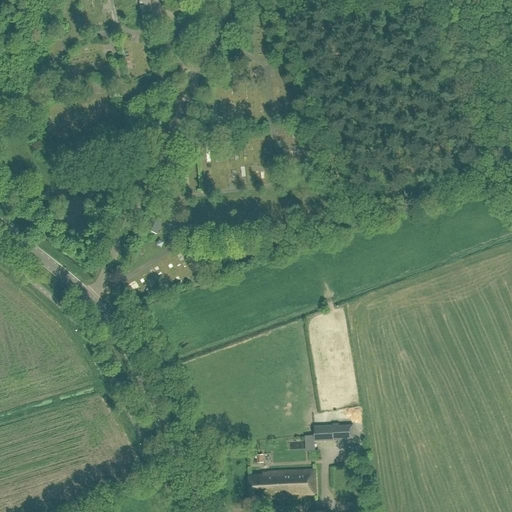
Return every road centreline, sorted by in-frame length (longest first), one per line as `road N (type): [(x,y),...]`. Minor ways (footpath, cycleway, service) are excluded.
road 1 (unclassified): [(231,0),(93,302)]
road 2 (secondary): [(207,511),(126,347),(93,302)]
road 3 (secondary): [(93,302),(0,224)]
